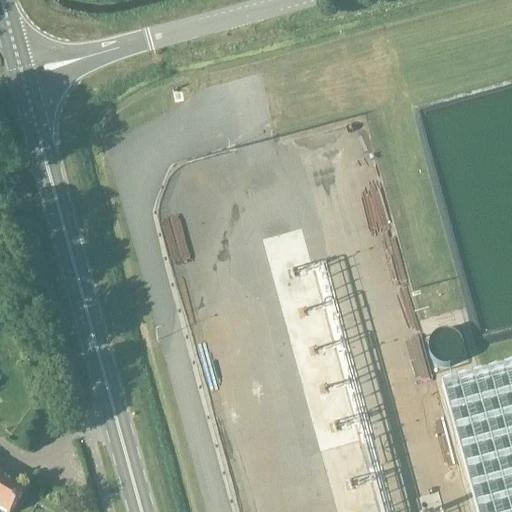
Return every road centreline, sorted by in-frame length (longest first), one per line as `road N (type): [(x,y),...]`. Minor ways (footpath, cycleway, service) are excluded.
road 1 (secondary): [(139,511),(23,89)]
road 2 (unclassified): [(84,58),(296,0)]
